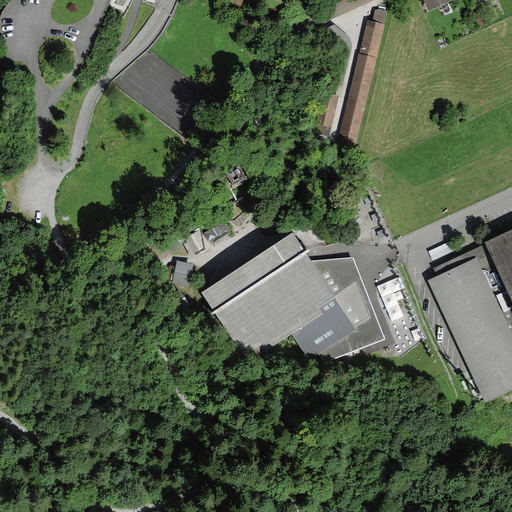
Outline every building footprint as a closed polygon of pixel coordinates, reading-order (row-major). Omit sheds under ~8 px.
[(245,5),(241,0),(233,0),(234,0),(240,8),(245,5)] [(369,0),(346,0),(307,18),(311,26),(369,0)] [(342,148),(353,151),(386,13),(377,11),(374,24),(368,22),(350,96),(354,97),(342,148)] [(330,29),(326,29),(323,32),(344,49),(335,83),(341,85),(351,46),(330,29)] [(328,125),(335,96),(323,93),(314,132),(328,136),(331,126),(328,125)] [(229,174),(233,182),(243,177),(238,168),(229,174)] [(291,211),(297,214),(299,209),(293,206),(291,211)] [(187,223),(190,227),(200,220),(197,216),(187,223)] [(213,237),(215,242),(229,234),(223,224),(205,234),(209,239),(213,237)] [(173,248),(183,234),(177,230),(167,244),(173,248)] [(200,250),(199,248),(206,244),(199,232),(184,240),(192,254),(200,250)] [(489,242),(494,251),(476,260),(511,337),(511,233),(491,243),(490,241),(489,242)] [(131,253),(145,242),(138,235),(125,246),(131,253)] [(210,290),(220,306),(212,312),(213,314),(215,312),(244,356),(260,345),(264,350),(291,332),(310,367),(384,338),(352,258),(310,261),(306,253),(307,252),(306,250),(304,251),(293,235),(210,290)] [(99,247),(102,252),(108,248),(102,240),(94,245),(96,249),(99,247)] [(430,281),(485,400),(511,387),(511,337),(476,260),(465,265),(462,258),(437,269),(440,277),(430,281)] [(183,284),(184,279),(187,280),(190,266),(179,263),(175,281),(183,284)] [(399,275),(378,283),(392,319),(404,315),(398,298),(406,295),(399,275)] [(169,300),(178,312),(186,306),(177,294),(169,300)]
